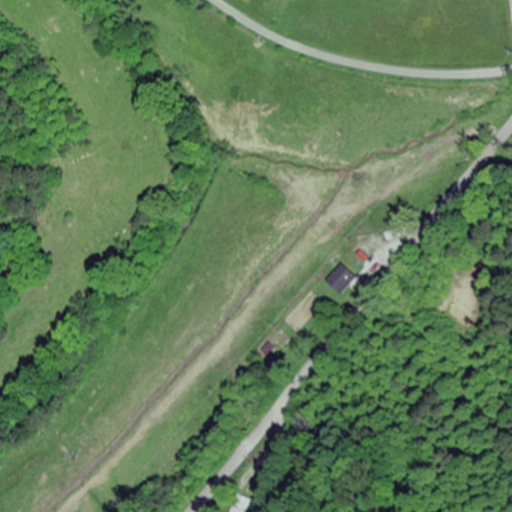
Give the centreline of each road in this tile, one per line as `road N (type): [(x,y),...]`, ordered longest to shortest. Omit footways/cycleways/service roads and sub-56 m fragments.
road 1 (residential): [(511,125),(190,511)]
road 2 (residential): [(511,70),(463,75),(365,66),(270,35),(215,0)]
